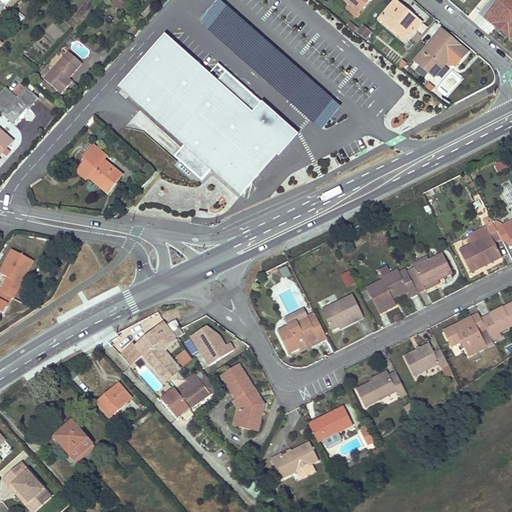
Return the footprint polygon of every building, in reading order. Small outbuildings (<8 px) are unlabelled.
[(105,0),(120,12),(131,0),(105,0)] [(344,0),(358,12),(368,0),(344,0)] [(511,0),(502,0),(486,20),(511,42),(511,0)] [(323,129),(340,108),(219,2),(201,23),(323,129)] [(421,24),(395,2),(380,19),(405,41),(421,24)] [(355,32),(357,29),(348,22),(346,25),(355,32)] [(356,33),(365,41),(371,34),(362,27),(356,33)] [(99,34),(94,29),(87,36),(92,41),(99,34)] [(441,31),(414,61),(434,78),(448,62),(455,67),(467,53),(441,31)] [(166,37),(121,88),(189,149),(179,160),(202,180),(212,169),(242,195),(278,154),(280,156),(288,147),(270,131),(280,120),(227,72),(217,83),(166,37)] [(70,79),(82,64),(68,52),(44,79),(61,94),(69,85),(66,83),(70,79)] [(71,86),(69,85),(61,94),(63,95),(71,86)] [(16,98),(2,114),(12,124),(27,108),(28,109),(38,99),(25,88),(16,98)] [(0,112),(2,114),(16,98),(7,89),(0,96),(0,112)] [(298,136),(280,120),(270,131),(288,147),(298,136)] [(0,156),(12,143),(0,131),(0,156)] [(101,159),(104,156),(92,146),(81,158),(84,160),(75,172),(84,180),(87,176),(104,191),(112,182),(114,184),(121,176),(101,159)] [(499,174),(507,169),(502,161),(494,166),(499,174)] [(106,193),(114,184),(112,182),(104,191),(106,193)] [(501,191),(511,210),(511,187),(511,185),(501,191)] [(499,221),(495,223),(503,239),(504,241),(511,237),(511,227),(508,229),(506,224),(499,221)] [(491,235),(462,249),(473,272),(503,257),(496,243),(503,239),(495,223),(495,222),(486,226),(491,235)] [(0,292),(12,299),(13,300),(33,262),(12,251),(0,273),(0,274),(7,278),(0,292)] [(418,267),(409,271),(420,294),(427,290),(425,286),(441,278),(455,271),(445,254),(432,260),(418,267)] [(432,260),(429,256),(416,262),(418,267),(432,260)] [(288,265),(281,269),(284,276),(291,272),(288,265)] [(386,280),(369,289),(381,314),(398,304),(396,299),(393,294),(409,286),(401,269),(385,277),(386,280)] [(340,276),(346,288),(355,283),(349,271),(340,276)] [(441,278),(425,286),(427,290),(443,283),(441,278)] [(412,292),(409,286),(393,294),(396,299),(412,292)] [(0,292),(0,314),(2,316),(12,299),(0,292)] [(367,317),(356,295),(322,312),(331,330),(340,326),(356,318),(359,322),(367,317)] [(492,318),(484,322),(488,331),(495,342),(502,338),(500,334),(511,328),(511,309),(505,312),(504,308),(490,314),(492,318)] [(320,322),(315,313),(308,316),(313,326),(320,322)] [(463,342),(471,357),(489,349),(481,334),(488,331),(484,322),(480,314),(474,317),(476,322),(446,337),(451,347),(463,342)] [(308,316),(277,332),(289,355),(301,349),(320,340),(322,343),(329,340),(320,322),(313,326),(308,316)] [(474,317),(444,333),(446,337),(476,322),(474,317)] [(356,318),(340,326),(342,330),(359,322),(356,318)] [(180,327),(175,320),(167,325),(172,331),(180,327)] [(143,355),(143,354),(154,344),(157,348),(161,349),(164,346),(175,337),(163,322),(135,346),(133,343),(120,354),(130,365),(143,355)] [(207,327),(189,337),(208,367),(235,351),(230,343),(226,346),(220,337),(207,327)] [(320,340),(301,349),(303,353),(322,343),(320,340)] [(154,344),(143,354),(143,355),(162,378),(175,367),(161,349),(157,348),(154,344)] [(433,344),(408,357),(417,376),(443,363),(444,365),(449,363),(443,352),(438,354),(433,344)] [(183,368),(193,361),(185,351),(175,358),(183,368)] [(457,364),(450,367),(462,390),(469,385),(457,364)] [(255,385),(241,365),(223,376),(234,395),(255,385)] [(388,369),(369,378),(371,382),(390,373),(388,369)] [(371,382),(357,389),(367,408),(399,392),(402,397),(409,393),(400,375),(393,379),(390,373),(371,382)] [(176,419),(217,390),(207,376),(200,381),(195,375),(162,399),(176,419)] [(132,400),(119,384),(98,403),(110,417),(132,400)] [(260,393),(255,385),(234,395),(237,400),(242,408),(240,419),(262,424),(267,406),(254,403),(252,396),(260,393)] [(266,402),(260,393),(252,396),(254,403),(267,406),(266,402)] [(242,408),(237,400),(232,403),(237,409),(232,426),(238,428),(240,419),(242,408)] [(319,422),(310,426),(319,444),(356,426),(346,405),(318,420),(319,422)] [(260,432),(262,424),(240,419),(238,428),(260,432)] [(94,445),(73,420),(54,437),(75,461),(94,445)] [(375,442),(369,428),(362,432),(369,445),(375,442)] [(358,432),(328,444),(335,462),(366,449),(358,432)] [(281,454),(271,459),(281,481),(320,461),(311,441),(282,456),(281,454)] [(20,460),(2,477),(9,485),(12,483),(29,502),(44,487),(20,460)] [(29,502),(12,483),(9,485),(32,511),(51,495),(44,487),(29,502)]
